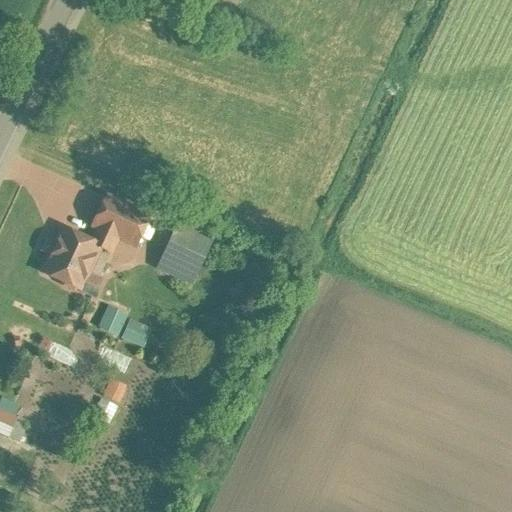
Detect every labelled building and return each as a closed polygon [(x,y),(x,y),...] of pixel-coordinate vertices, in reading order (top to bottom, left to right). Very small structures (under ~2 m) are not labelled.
[(153,212),(112,195),(98,228),(105,231),(101,240),(120,248),(124,239),(139,245),(153,212)] [(106,244),(66,227),(48,270),(88,287),(106,244)] [(211,261),(176,243),(163,268),(199,285),(211,261)] [(130,314),(114,307),(106,325),(122,331),(130,314)] [(155,330),(135,321),(129,336),(149,345),(155,330)] [(5,398),(1,408),(19,415),(23,406),(5,398)] [(120,406),(106,401),(99,418),(113,424),(120,406)] [(1,408),(0,410),(0,417),(15,424),(19,415),(1,408)] [(0,417),(0,428),(11,434),(15,424),(0,417)]
